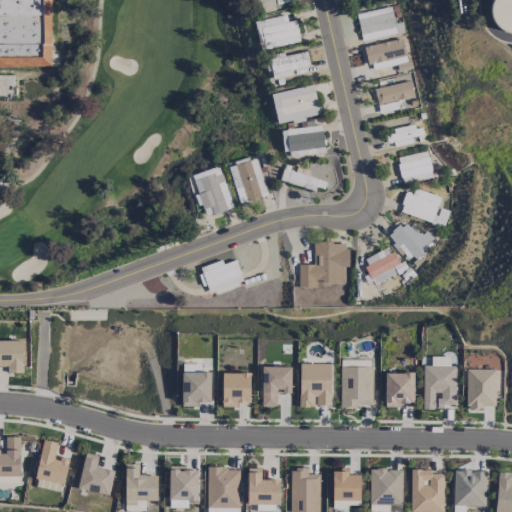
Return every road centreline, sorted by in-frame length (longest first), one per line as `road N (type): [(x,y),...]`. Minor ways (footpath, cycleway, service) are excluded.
road 1 (residential): [(511,444),(121,433),(0,407)]
road 2 (residential): [(0,289),(84,289),(303,213),(367,208)]
road 3 (residential): [(367,208),(361,138),(324,0)]
